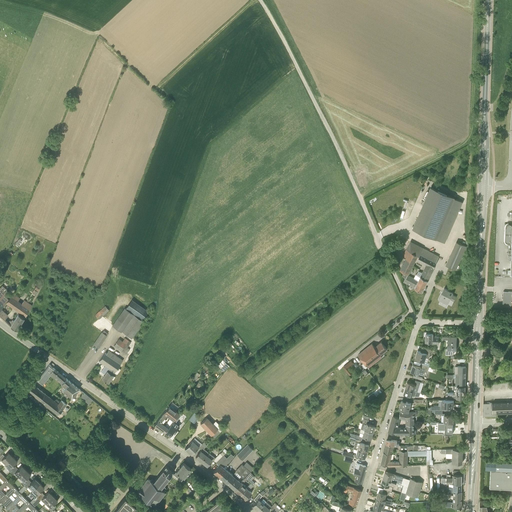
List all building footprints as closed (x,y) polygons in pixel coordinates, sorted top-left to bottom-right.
[(436,239),(454,198),(431,188),(413,229),(436,239)] [(446,265),(456,269),(466,246),(456,242),(446,265)] [(396,265),(402,276),(412,281),(410,285),(422,291),(434,268),(439,256),(423,247),(419,255),(406,249),(403,255),(406,257),(404,261),(399,259),(396,265)] [(0,308),(1,308),(5,302),(9,299),(4,294),(8,291),(2,285),(0,287),(0,308)] [(444,288),(443,291),(438,299),(447,304),(453,293),(444,288)] [(511,306),(511,291),(503,291),(503,296),(502,296),(502,298),(503,298),(503,306),(511,306)] [(9,299),(5,302),(19,312),(18,314),(13,321),(12,320),(11,322),(10,321),(9,322),(8,324),(10,326),(17,330),(17,329),(32,305),(24,300),(21,303),(18,301),(20,298),(13,293),(9,299)] [(95,315),(99,319),(109,310),(105,305),(95,315)] [(1,308),(0,308),(0,315),(4,320),(5,318),(8,315),(1,308)] [(122,331),(132,338),(144,321),(124,308),(112,325),(121,332),(122,331)] [(93,344),(99,348),(107,335),(108,333),(104,330),(102,332),(101,331),(93,344)] [(432,344),(438,344),(439,336),(433,336),(433,333),(426,333),(425,341),(432,342),(432,344)] [(448,348),(447,354),(453,354),(453,350),(456,350),(457,337),(442,336),(442,339),(448,339),(448,348)] [(130,349),(127,347),(131,342),(125,337),(122,341),(119,338),(114,345),(121,350),(122,349),(127,353),(130,349)] [(358,354),(368,367),(382,356),(380,354),(387,349),(381,341),(375,347),(372,343),(358,354)] [(434,350),(432,350),(422,346),(422,347),(423,347),(422,352),(417,350),(415,358),(424,361),(426,357),(429,358),(431,351),(434,352),(434,350)] [(109,383),(114,375),(113,375),(123,360),(109,350),(108,350),(107,352),(105,351),(99,361),(109,368),(108,371),(107,370),(101,378),(109,383)] [(353,363),(351,360),(343,366),(349,374),(352,372),(348,367),(353,363)] [(226,363),(220,368),(223,371),(229,366),(226,363)] [(428,370),(429,366),(421,364),(420,366),(417,365),(417,366),(413,364),(411,371),(415,372),(423,375),(425,369),(428,370)] [(48,365),(37,379),(40,381),(42,383),(50,374),(59,382),(61,383),(60,385),(64,388),(62,390),(64,391),(63,393),(64,394),(67,396),(68,395),(71,397),(72,397),(79,388),(69,380),(67,378),(64,376),(54,368),(53,369),(48,365)] [(455,385),(465,386),(465,376),(466,366),(455,366),(455,374),(456,374),(456,376),(455,385)] [(414,390),(416,391),(418,391),(421,381),(415,380),(414,384),(411,383),(411,382),(408,381),(408,382),(407,381),(406,387),(414,390)] [(63,408),(66,404),(61,399),(59,401),(56,399),(55,400),(51,397),(46,394),(33,383),(28,390),(48,407),(46,410),(55,417),(62,409),(63,409),(63,408)] [(407,394),(408,394),(412,396),(415,396),(416,391),(414,390),(406,387),(404,393),(404,394),(407,395),(407,394)] [(93,400),(84,392),(81,396),(86,400),(87,398),(91,402),(93,400)] [(435,410),(442,410),(447,410),(447,407),(450,407),(454,407),(454,400),(442,400),(441,406),(440,406),(431,406),(431,410),(435,410)] [(403,410),(409,411),(411,403),(406,401),(406,402),(401,401),(399,409),(403,410)] [(511,402),(492,403),(484,403),(483,414),(484,414),(484,415),(485,415),(495,415),(495,413),(511,412),(511,402)] [(160,428),(166,421),(164,420),(167,416),(169,417),(174,409),(173,408),(174,407),(170,405),(170,406),(169,405),(154,424),(160,428)] [(160,428),(165,432),(179,413),(174,409),(169,417),(170,418),(167,422),(166,421),(160,428)] [(399,417),(414,420),(414,417),(414,411),(409,411),(403,410),(400,410),(399,417)] [(175,432),(179,426),(174,423),(181,414),(179,413),(165,432),(169,435),(173,431),(175,432)] [(190,419),(195,422),(198,417),(193,413),(190,419)] [(395,434),(409,434),(414,435),(414,433),(414,420),(399,417),(393,415),(389,432),(395,434)] [(211,435),(217,429),(218,428),(213,423),(207,417),(200,423),(211,435)] [(364,430),(372,432),(374,425),(368,423),(368,419),(363,418),(362,423),(365,424),(364,430)] [(453,423),(438,423),(438,430),(446,430),(446,433),(453,434),(453,423)] [(211,435),(214,438),(220,432),(217,429),(211,435)] [(363,433),(362,436),(370,439),(372,432),(364,430),(363,433)] [(357,448),(366,451),(368,445),(359,442),(360,439),(350,436),(349,439),(355,441),(353,447),(357,449),(357,448)] [(388,466),(400,466),(400,465),(407,465),(408,457),(408,450),(407,450),(408,445),(399,445),(399,443),(397,443),(397,440),(391,439),(392,437),(388,437),(387,439),(386,439),(383,451),(381,463),(388,465),(388,466)] [(197,448),(199,450),(205,443),(204,442),(199,447),(192,440),(185,448),(191,453),(197,448)] [(201,461),(209,452),(204,448),(207,445),(205,443),(199,450),(200,451),(195,457),(201,461)] [(237,454),(243,460),(253,449),(248,444),(237,454)] [(357,449),(355,455),(364,458),(366,451),(357,448),(357,449)] [(452,462),(462,462),(463,448),(452,448),(446,449),(446,453),(452,453),(452,462)] [(212,458),(216,462),(223,455),(225,452),(223,450),(220,453),(215,457),(209,452),(201,461),(207,466),(212,458)] [(0,461),(1,460),(6,464),(13,457),(8,452),(5,456),(2,453),(0,455),(0,461)] [(219,465),(220,463),(226,457),(223,455),(216,462),(219,465)] [(10,472),(16,467),(14,465),(17,461),(13,457),(6,464),(7,466),(6,467),(10,472)] [(486,461),(485,469),(491,469),(491,470),(490,470),(490,474),(491,474),(491,475),(490,475),(490,478),(490,479),(490,483),(490,484),(489,488),(490,488),(510,489),(511,489),(511,462),(487,461),(486,461)] [(173,474),(181,480),(191,468),(183,462),(173,474)] [(219,476),(226,468),(220,463),(219,465),(213,471),(219,476)] [(245,477),(248,474),(251,471),(242,464),(240,466),(245,471),(241,476),(244,479),(245,478),(245,477)] [(356,475),(355,481),(360,483),(365,465),(360,464),(358,470),(354,469),(353,474),(356,475)] [(15,473),(19,477),(26,469),(22,465),(18,469),(16,467),(10,472),(13,474),(15,473)] [(166,487),(163,485),(174,472),(171,470),(172,469),(168,467),(166,465),(154,480),(152,479),(151,480),(148,478),(138,492),(155,505),(165,492),(163,490),(166,487)] [(228,484),(235,477),(232,474),(226,468),(219,476),(228,484)] [(24,485),(30,480),(27,478),(31,474),(26,469),(19,477),(23,481),(22,483),(24,485)] [(245,477),(251,482),(252,481),(251,480),(255,475),(251,471),(248,474),(245,477)] [(418,498),(419,497),(422,485),(423,482),(411,478),(411,479),(385,471),(383,478),(398,483),(404,485),(402,492),(418,498)] [(461,483),(462,471),(453,471),(452,477),(450,477),(451,474),(447,474),(446,477),(441,477),(440,483),(461,483)] [(234,489),(240,482),(238,479),(239,478),(236,476),(235,477),(228,484),(234,489)] [(0,498),(5,494),(1,490),(7,484),(11,488),(14,486),(7,478),(4,481),(0,484),(0,498)] [(28,486),(32,490),(40,483),(35,478),(31,482),(30,480),(24,485),(27,487),(28,486)] [(384,488),(389,490),(391,491),(393,487),(389,486),(390,484),(397,486),(398,483),(383,478),(381,483),(385,484),(384,488)] [(254,483),(252,481),(251,482),(251,483),(247,487),(240,494),(245,499),(252,492),(249,490),(254,483)] [(240,494),(247,487),(240,482),(234,489),(240,494)] [(38,498),(43,493),(41,491),(44,487),(40,483),(32,490),(36,494),(35,496),(38,498)] [(348,502),(356,505),(361,490),(354,487),(343,483),(341,490),(346,492),(346,490),(352,492),(348,502)] [(440,491),(454,491),(461,491),(461,483),(440,483),(440,491)] [(6,507),(12,501),(8,497),(14,492),(18,496),(21,493),(14,486),(11,488),(5,494),(0,498),(0,501),(1,503),(1,502),(6,507)] [(377,497),(385,499),(386,494),(388,495),(389,490),(384,488),(382,492),(379,491),(377,497)] [(41,499),(46,503),(53,496),(48,491),(45,495),(43,493),(38,498),(40,501),(41,499)] [(443,506),(461,508),(461,491),(454,491),(454,502),(442,502),(443,506)] [(258,510),(266,501),(263,499),(261,501),(258,499),(262,495),(259,492),(253,499),(256,501),(252,505),(258,510)] [(11,511),(15,511),(19,508),(15,504),(21,499),(25,503),(27,500),(21,493),(18,496),(12,501),(6,507),(5,508),(8,510),(8,509),(11,511)] [(48,509),(51,511),(56,506),(54,504),(58,500),(53,496),(46,503),(50,507),(48,509)] [(219,497),(199,511),(130,511),(133,509),(136,505),(125,496),(116,507),(118,508),(114,511),(221,511),(227,507),(219,497)] [(25,511),(26,511),(23,511),(28,506),(32,510),(35,507),(27,500),(25,503),(19,508),(15,511),(25,511)] [(479,511),(488,511),(487,504),(489,503),(488,500),(486,501),(486,500),(480,500),(479,511)] [(260,511),(266,511),(270,509),(269,508),(270,508),(272,510),(277,505),(274,503),(271,506),(266,501),(258,510),(260,511)] [(374,507),(381,510),(383,511),(384,508),(384,505),(384,504),(375,502),(374,507)]
